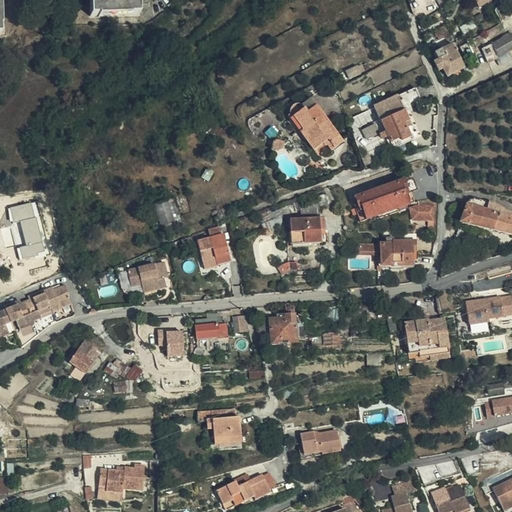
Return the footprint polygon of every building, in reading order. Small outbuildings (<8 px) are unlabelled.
[(139,14),(138,0),(89,0),(90,16),(139,14)] [(511,50),(511,35),(511,33),(483,49),(489,64),(511,50)] [(452,45),(439,52),(435,54),(438,60),(434,62),(438,71),(443,69),(447,77),(464,68),(452,45)] [(412,136),(408,128),(407,128),(405,124),(409,122),(405,112),(421,104),(414,89),(374,108),(391,143),(399,139),(400,142),(412,136)] [(305,109),(293,117),(303,130),(300,132),(313,151),(324,143),(326,146),(338,137),(316,107),(307,113),(305,109)] [(303,130),(293,117),(290,119),(300,132),(303,130)] [(342,143),(338,137),(326,146),(331,151),(342,143)] [(283,151),(283,143),(278,141),(273,143),(271,151),(283,151)] [(362,155),(366,165),(373,163),(369,152),(362,155)] [(407,191),(403,181),(352,199),(361,222),(409,205),(404,192),(407,191)] [(152,206),(166,201),(164,194),(149,199),(152,206)] [(318,200),(318,201),(319,204),(321,206),(323,207),(326,206),(329,204),(329,201),(328,198),(326,196),(323,196),(320,197),(318,200)] [(173,199),(166,201),(152,206),(160,227),(161,228),(165,226),(174,223),(181,221),(173,199)] [(486,211),(488,203),(474,199),(468,200),(466,205),(486,211)] [(319,204),(318,201),(298,206),(300,210),(301,217),(322,215),(321,206),(319,204)] [(300,210),(298,206),(296,203),(258,218),(265,237),(276,232),(275,229),(285,225),(283,221),(285,220),(284,217),(300,210)] [(506,217),(508,212),(496,204),(488,203),(486,211),(500,215),(506,217)] [(412,220),(418,221),(434,215),(434,206),(416,205),(409,209),(412,220)] [(486,211),(466,205),(459,223),(494,231),(500,215),(486,211)] [(160,227),(152,206),(146,208),(153,230),(160,227)] [(511,218),(506,217),(500,215),(494,231),(511,234),(511,218)] [(320,244),(320,236),(320,231),(323,231),(323,219),(289,221),(291,245),(320,244)] [(178,235),(174,223),(165,226),(169,239),(178,235)] [(219,229),(208,232),(209,239),(221,235),(219,229)] [(221,235),(209,239),(196,242),(202,264),(215,260),(216,266),(230,262),(223,235),(221,235)] [(194,244),(191,238),(181,241),(184,248),(194,244)] [(415,242),(393,242),(393,244),(386,244),(380,244),(380,266),(390,266),(390,264),(402,265),(402,267),(412,266),(412,253),(415,253),(415,242)] [(376,254),(377,244),(354,243),(354,253),(376,254)] [(215,260),(202,264),(204,271),(217,267),(216,266),(215,260)] [(297,270),(296,262),(288,263),(278,269),(282,275),(291,270),(297,270)] [(167,278),(164,263),(126,271),(130,288),(141,285),(143,293),(144,293),(153,291),(166,287),(164,279),(167,278)] [(509,264),(485,271),(487,279),(511,272),(509,264)] [(243,292),(241,278),(231,279),(233,293),(243,292)] [(51,312),(52,313),(71,305),(68,297),(69,296),(65,285),(60,288),(54,290),(52,287),(43,291),(50,307),(51,312)] [(50,307),(43,291),(33,295),(35,298),(29,300),(20,304),(14,307),(12,304),(0,308),(0,335),(1,335),(0,333),(0,327),(5,326),(16,321),(22,318),(25,325),(33,322),(40,318),(39,317),(37,312),(50,307)] [(144,295),(146,303),(155,301),(153,291),(144,293),(144,295)] [(453,313),(451,291),(435,293),(437,315),(453,313)] [(465,302),(468,324),(487,322),(487,318),(503,316),(502,316),(511,314),(511,295),(500,297),(465,302)] [(51,312),(50,307),(37,312),(39,317),(51,312)] [(387,320),(384,308),(366,310),(367,322),(387,320)] [(296,340),(294,315),(284,316),(284,318),(269,320),(270,341),(296,340)] [(246,316),(232,318),(234,334),(248,332),(246,316)] [(34,324),(33,322),(25,325),(22,318),(16,321),(19,330),(34,324)] [(207,320),(194,321),(196,342),(200,342),(200,340),(220,339),(226,338),(225,323),(222,323),(222,318),(220,319),(207,320)] [(429,321),(421,322),(403,324),(409,361),(415,360),(416,363),(450,358),(444,319),(429,321)] [(0,338),(9,335),(5,326),(0,327),(0,333),(1,335),(0,335),(0,338)] [(165,331),(157,331),(157,347),(165,346),(165,357),(182,357),(181,333),(172,334),(165,334),(165,331)] [(338,344),(337,335),(324,336),(324,338),(311,339),(311,346),(338,344)] [(97,350),(84,341),(68,363),(84,375),(98,355),(95,353),(97,350)] [(196,359),(198,359),(199,360),(201,359),(203,356),(204,354),(203,352),(203,351),(200,349),(196,349),(194,350),(193,353),(193,357),(196,359)] [(477,349),(461,351),(462,359),(478,357),(477,349)] [(126,392),(125,381),(112,383),(113,393),(126,392)] [(503,393),(502,384),(487,386),(488,396),(503,393)] [(511,414),(511,397),(486,402),(489,418),(511,414)] [(88,407),(89,400),(76,399),(75,406),(88,407)] [(391,416),(405,414),(403,403),(389,405),(391,416)] [(214,445),(228,444),(241,443),(239,418),(235,418),(235,410),(198,413),(199,422),(206,421),(207,430),(213,430),(214,445)] [(314,436),(313,433),(300,436),(303,455),(321,452),(321,455),(340,452),(336,432),(314,436)] [(90,456),(82,457),(82,467),(91,466),(90,456)] [(134,469),(124,468),(123,472),(116,471),(100,469),(98,488),(105,488),(105,492),(122,494),(123,490),(142,492),(145,466),(134,464),(134,469)] [(238,487),(250,482),(246,475),(234,480),(235,482),(238,487)] [(262,476),(250,482),(238,487),(235,482),(216,492),(225,511),(253,497),(254,501),(270,493),(269,490),(263,478),(262,476)] [(268,476),(263,478),(269,490),(274,488),(268,476)] [(419,490),(415,480),(397,484),(399,495),(406,494),(419,490)] [(511,508),(511,480),(494,489),(505,511),(511,508)] [(487,495),(495,492),(491,482),(483,486),(487,495)] [(460,486),(446,492),(454,511),(466,511),(470,510),(460,486)] [(105,488),(98,488),(98,491),(97,498),(104,498),(105,492),(105,488)] [(444,489),(431,495),(438,511),(454,511),(446,492),(444,489)] [(412,511),(406,494),(399,495),(392,497),(393,503),(388,504),(389,509),(382,511),(381,511),(412,511)]
